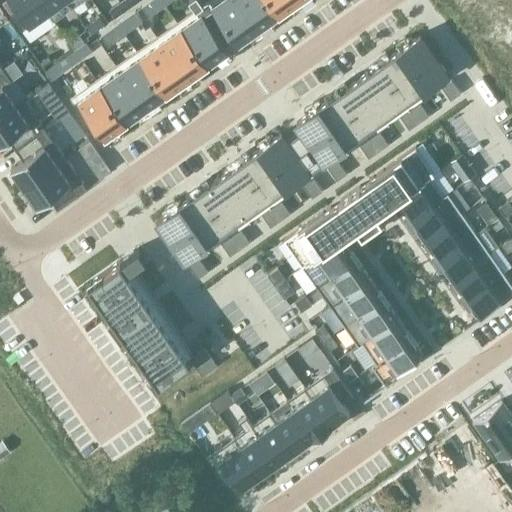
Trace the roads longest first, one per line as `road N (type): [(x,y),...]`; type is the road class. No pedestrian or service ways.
road 1 (residential): [(17,258),(386,0)]
road 2 (residential): [(275,511),(511,344)]
